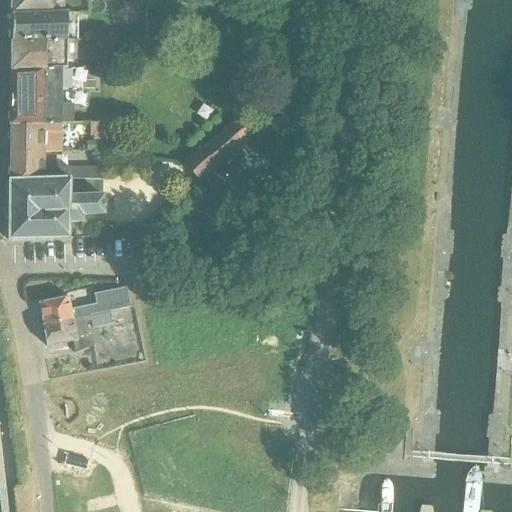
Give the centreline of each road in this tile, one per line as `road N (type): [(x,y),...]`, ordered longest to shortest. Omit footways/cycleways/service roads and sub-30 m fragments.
road 1 (residential): [(2,269),(200,269),(240,252),(334,186)]
road 2 (unclassified): [(334,186),(309,461)]
road 3 (residential): [(334,186),(345,0)]
